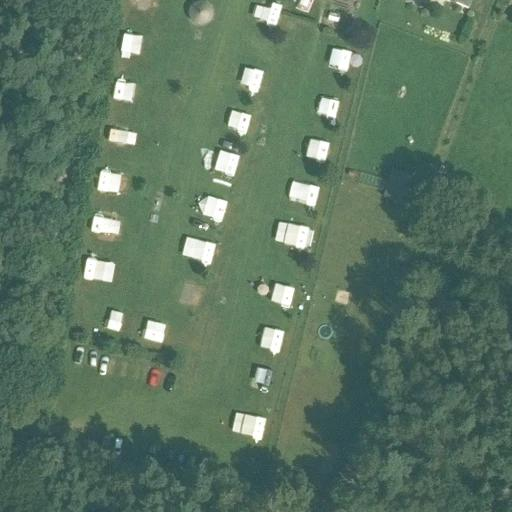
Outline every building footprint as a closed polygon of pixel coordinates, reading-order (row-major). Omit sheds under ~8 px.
[(136,0),(134,13),(155,16),(158,0),(136,0)] [(284,24),(287,11),(269,7),(266,20),(284,24)] [(129,60),(145,61),(147,38),(131,36),(129,60)] [(342,75),(353,78),(360,52),(348,49),(342,75)] [(124,109),(143,108),(142,87),(123,88),(124,109)] [(332,125),(345,127),(349,104),(336,102),(332,125)] [(257,138),(260,119),(249,117),(246,136),(257,138)] [(325,149),(324,165),(337,165),(337,149),(325,149)] [(389,182),(386,193),(403,198),(407,187),(389,182)] [(326,216),(331,195),(314,191),(309,212),(326,216)] [(296,300),(291,320),(309,324),(314,304),(296,300)] [(278,368),(295,374),(302,355),(285,349),(278,368)] [(263,400),(263,418),(283,418),(283,400),(263,400)]
